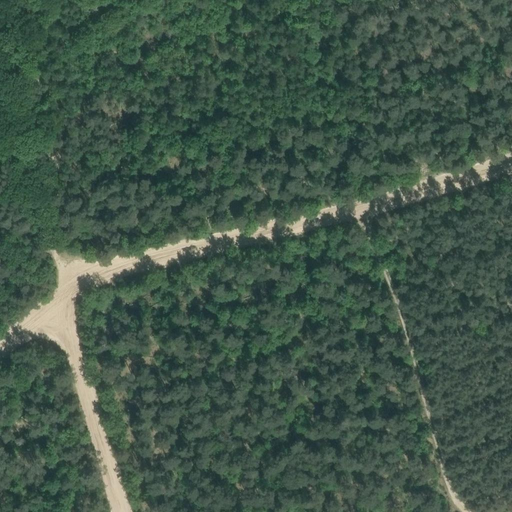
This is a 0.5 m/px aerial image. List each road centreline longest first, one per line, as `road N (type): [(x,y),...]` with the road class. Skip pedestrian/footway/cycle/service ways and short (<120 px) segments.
road 1 (track): [(511,158),(361,208),(104,267),(69,293)]
road 2 (track): [(361,208),(397,295),(444,479),(466,511)]
road 3 (track): [(69,293),(38,207),(0,53)]
road 4 (track): [(123,511),(69,293)]
